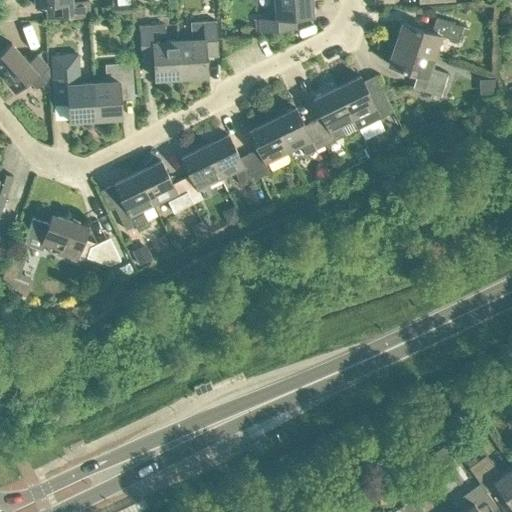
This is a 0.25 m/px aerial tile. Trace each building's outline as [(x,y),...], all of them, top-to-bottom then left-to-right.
[(34,0),(35,3),(59,1),(60,14),(89,12),(87,0),(34,0)] [(310,0),(274,0),(276,16),(258,17),(259,30),(294,28),(294,15),(311,14),(310,0)] [(110,5),(111,15),(132,14),(131,3),(110,5)] [(401,20),(394,43),(433,55),(440,34),(457,40),(462,25),(434,16),(430,30),(401,20)] [(191,38),(178,39),(180,75),(206,73),(204,49),(217,48),(215,19),(190,21),(191,38)] [(180,75),(178,39),(165,40),(163,23),(138,24),(140,53),(153,52),(154,77),(180,75)] [(27,61),(11,42),(0,50),(0,72),(14,89),(32,73),(39,82),(48,75),(47,66),(36,53),(27,61)] [(433,55),(394,43),(387,63),(416,72),(412,86),(440,95),(447,72),(429,66),(433,55)] [(95,117),(93,81),(79,82),(77,52),(53,54),(54,66),(51,67),(53,95),(67,94),(69,119),(95,117)] [(105,80),(93,81),(95,117),(121,115),(119,91),(133,90),(131,61),(104,63),(105,80)] [(392,110),(381,86),(368,93),(362,81),(359,75),(336,86),(353,120),(357,128),(358,127),(364,139),(384,129),(378,118),(392,110)] [(322,116),(313,120),(324,143),(344,133),(341,126),(353,120),(336,86),(313,98),(322,116)] [(295,107),(271,118),(287,150),(300,144),(304,153),(324,143),(313,120),(303,124),(295,107)] [(257,147),(248,152),(260,175),(269,171),(264,161),(287,150),(271,118),(248,129),(257,147)] [(227,133),(204,144),(220,177),(233,170),(241,184),(260,175),(248,152),(239,156),(227,133)] [(190,174),(181,178),(192,202),(201,197),(197,188),(220,177),(204,144),(181,156),(190,174)] [(160,159),(137,171),(153,203),(165,197),(173,211),(192,202),(181,178),(172,183),(160,159)] [(0,209),(12,174),(0,170),(0,164),(1,163),(0,162),(0,209)] [(153,203),(137,171),(113,182),(122,200),(113,205),(125,228),(134,224),(137,230),(149,224),(141,209),(153,203)] [(240,217),(234,204),(221,211),(227,224),(240,217)] [(58,254),(74,259),(76,253),(109,264),(119,258),(108,236),(91,244),(80,241),(85,227),(70,222),(71,219),(56,214),(53,224),(31,217),(23,242),(41,248),(43,242),(60,247),(58,254)] [(196,240),(208,234),(201,220),(189,226),(196,240)] [(131,250),(138,264),(152,258),(145,243),(131,250)] [(133,271),(128,262),(118,267),(122,276),(133,271)] [(13,274),(16,266),(7,263),(4,271),(13,274)] [(511,408),(503,414),(508,425),(511,423),(511,408)] [(468,466),(479,482),(485,490),(495,483),(511,507),(511,464),(499,474),(489,460),(482,465),(478,459),(468,466)] [(458,511),(489,511),(497,507),(485,490),(479,482),(461,495),(468,505),(458,511)] [(378,490),(380,504),(391,503),(390,489),(378,490)] [(359,497),(354,490),(347,495),(352,502),(359,497)] [(424,511),(413,495),(402,503),(408,511),(424,511)] [(323,511),(317,502),(306,510),(307,511),(323,511)] [(408,511),(402,503),(389,511),(408,511)]
